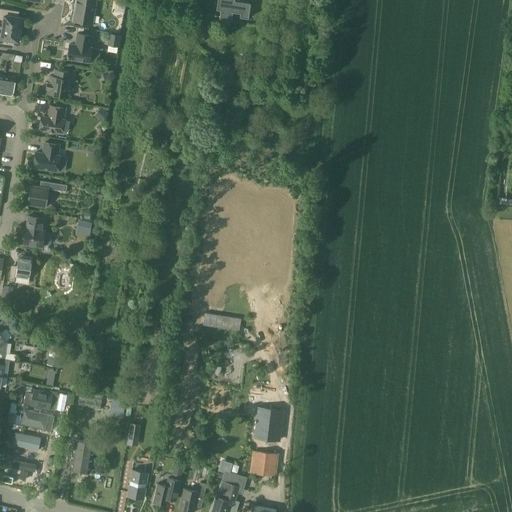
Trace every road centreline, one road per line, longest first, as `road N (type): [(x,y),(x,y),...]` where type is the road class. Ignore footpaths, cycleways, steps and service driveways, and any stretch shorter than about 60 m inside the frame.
road 1 (residential): [(60,0),(54,27),(41,25),(17,113)]
road 2 (residential): [(17,113),(0,238)]
